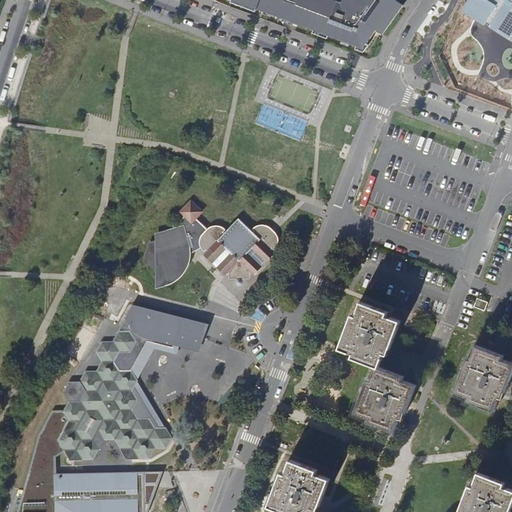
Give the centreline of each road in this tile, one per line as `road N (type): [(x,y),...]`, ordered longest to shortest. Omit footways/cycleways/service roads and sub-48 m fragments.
road 1 (residential): [(156,0),(385,88)]
road 2 (residential): [(501,187),(474,244),(458,256),(338,216)]
road 3 (residential): [(282,354),(223,511)]
road 4 (unclassified): [(385,88),(338,216)]
road 5 (residential): [(385,88),(511,135)]
road 6 (residential): [(141,298),(266,329)]
